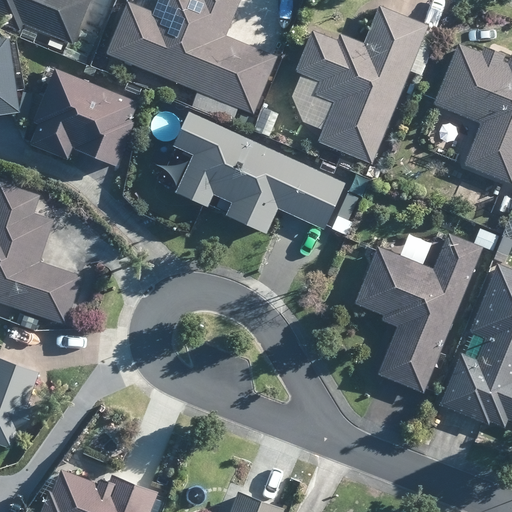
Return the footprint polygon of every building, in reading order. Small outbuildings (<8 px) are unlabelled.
[(0,0),(0,21),(18,29),(21,23),(70,43),(86,0),(0,0)] [(243,0),(160,0),(156,12),(133,2),(111,53),(113,54),(201,91),(196,101),(195,106),(234,123),(241,107),(256,113),(279,56),(272,53),(229,35),(243,0)] [(288,33),(298,4),(285,0),(283,0),(282,5),(274,29),(280,31),(288,33)] [(430,31),(431,26),(384,6),(383,11),(370,43),(357,38),(345,33),(342,40),(317,30),(304,63),(300,71),(325,81),(320,94),(338,102),(323,138),(322,141),(375,163),(430,31)] [(0,112),(16,111),(5,35),(0,35),(0,112)] [(510,55),(492,48),(489,47),(487,53),(462,43),(437,104),(440,105),(483,124),(467,164),(500,178),(511,182),(511,63),(507,61),(510,55)] [(106,71),(112,56),(101,52),(95,66),(106,71)] [(141,106),(55,72),(36,120),(40,122),(30,146),(68,161),(72,150),(116,168),(141,106)] [(348,183),(312,166),(196,112),(180,146),(198,155),(182,191),(181,193),(212,207),(218,194),(236,203),(230,215),(270,234),(283,208),(286,209),(328,229),(348,183)] [(256,118),(242,112),(238,124),(251,130),(256,118)] [(383,169),(373,165),(368,174),(379,179),(383,169)] [(38,212),(43,195),(3,182),(0,191),(0,302),(67,325),(84,275),(41,261),(55,219),(38,212)] [(350,194),(340,215),(350,220),(360,198),(350,194)] [(510,213),(511,207),(511,198),(506,196),(500,209),(510,213)] [(482,226),(475,242),(495,250),(502,235),(482,226)] [(474,243),(467,239),(451,233),(436,268),(382,246),(358,303),(387,315),(385,320),(389,322),(401,326),(381,374),(427,393),(448,342),(486,247),(474,243)] [(511,237),(507,235),(499,250),(510,256),(511,251),(511,237)] [(511,267),(501,263),(472,332),(488,339),(480,360),(465,353),(463,358),(443,404),(483,420),(492,424),(494,420),(503,424),(509,426),(511,419),(511,418),(511,267)] [(41,367),(0,352),(0,438),(14,444),(21,424),(28,426),(37,401),(30,399),(41,367)] [(113,476),(104,473),(102,479),(64,464),(61,471),(55,487),(52,486),(50,493),(42,511),(149,511),(159,489),(150,486),(120,474),(115,472),(113,476)] [(282,511),(285,505),(280,502),(241,487),(231,511),(224,511),(219,509),(217,511),(196,511),(191,510),(189,511),(282,511)]
